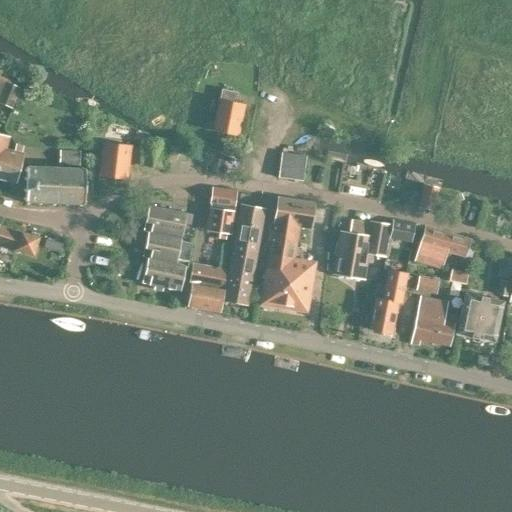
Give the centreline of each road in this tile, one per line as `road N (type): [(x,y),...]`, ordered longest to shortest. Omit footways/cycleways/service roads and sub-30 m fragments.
road 1 (tertiary): [(511,388),(71,297)]
road 2 (residential): [(511,247),(396,209),(192,178),(152,181),(81,216)]
road 3 (track): [(279,0),(286,66),(259,186)]
road 4 (tertiary): [(148,511),(0,482)]
